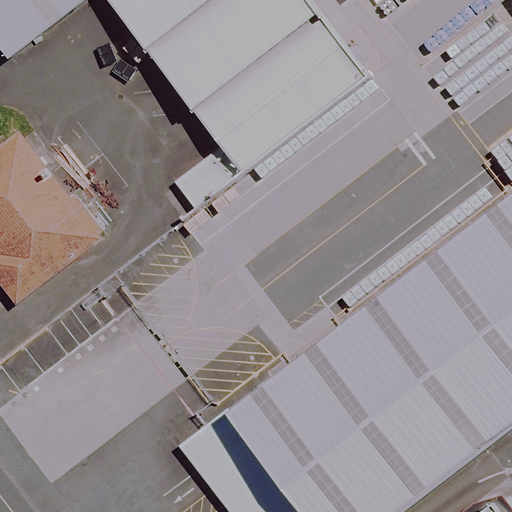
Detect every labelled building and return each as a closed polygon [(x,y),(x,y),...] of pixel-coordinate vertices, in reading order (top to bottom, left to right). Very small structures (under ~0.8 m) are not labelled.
[(0,0),(0,51),(66,0),(0,0)] [(348,86),(281,0),(78,0),(221,184),(348,86)] [(430,156),(384,95),(204,232),(251,293),(430,156)] [(106,239),(22,127),(0,143),(0,282),(17,306),(106,239)] [(411,511),(511,434),(511,193),(228,412),(305,511),(411,511)]
